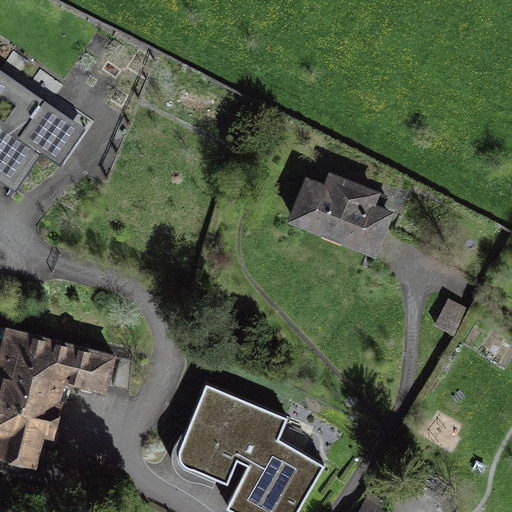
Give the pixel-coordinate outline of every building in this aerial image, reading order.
[(99,121),(0,57),(0,163),(29,182),(53,145),(75,159),(99,121)] [(410,197),(319,160),(298,213),(389,250),(410,197)] [(455,335),(466,308),(449,301),(438,328),(455,335)] [(130,349),(11,323),(0,373),(0,422),(68,437),(81,375),(123,384),(130,349)] [(306,511),(321,471),(204,421),(181,484),(245,510),(246,511),(306,511)]
